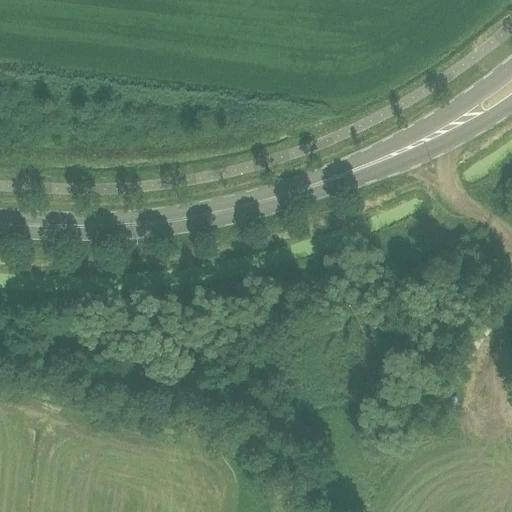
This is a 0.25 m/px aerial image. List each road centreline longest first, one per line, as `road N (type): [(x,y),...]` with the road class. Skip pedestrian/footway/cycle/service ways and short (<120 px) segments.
road 1 (tertiary): [(0,224),(139,226),(246,210),(416,142),(511,78)]
road 2 (track): [(416,142),(456,194),(511,243)]
